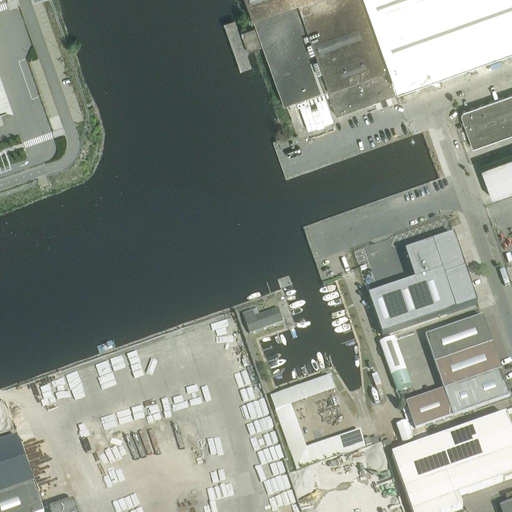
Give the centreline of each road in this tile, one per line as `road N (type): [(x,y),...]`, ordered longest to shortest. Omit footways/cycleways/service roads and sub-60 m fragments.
road 1 (unclassified): [(285,159),(437,106)]
road 2 (unclassified): [(316,244),(462,193)]
road 3 (unclassified): [(462,193),(511,332)]
